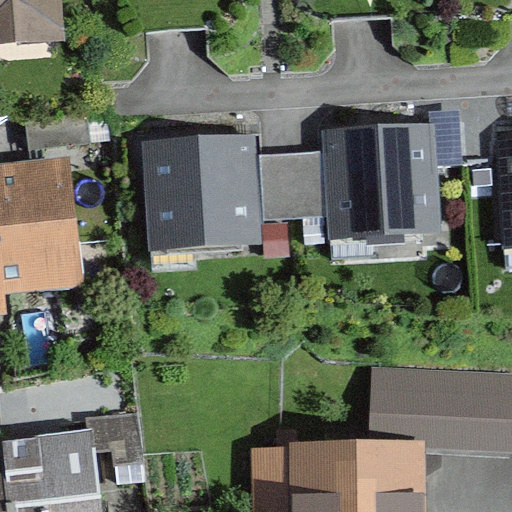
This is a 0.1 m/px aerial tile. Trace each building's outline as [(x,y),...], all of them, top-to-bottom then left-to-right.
[(0,0),(0,31),(51,28),(48,0),(0,0)] [(29,151),(88,144),(85,115),(25,121),(29,151)] [(334,141),(339,231),(429,226),(423,136),(334,141)] [(159,242),(249,237),(244,147),(154,152),(159,242)] [(289,157),(293,218),(323,216),(320,155),(289,157)] [(259,159),(263,220),(293,218),(289,157),(259,159)] [(62,224),(66,223),(60,173),(0,179),(0,284),(40,279),(38,261),(65,258),(62,224)] [(379,374),(376,434),(506,441),(509,380),(379,374)] [(4,456),(10,511),(95,511),(89,454),(115,452),(118,485),(145,482),(138,417),(86,423),(88,439),(4,449),(4,456)] [(10,511),(4,456),(0,457),(0,511),(10,511)] [(403,511),(402,458),(260,459),(260,511),(403,511)]
